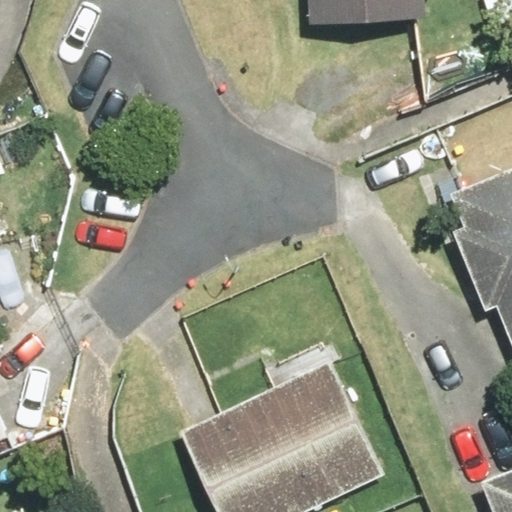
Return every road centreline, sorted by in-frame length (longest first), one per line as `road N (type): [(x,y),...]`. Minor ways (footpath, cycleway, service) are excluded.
road 1 (residential): [(124,0),(200,180)]
road 2 (residential): [(200,180),(157,259),(120,304)]
road 3 (residential): [(200,180),(256,204),(326,216)]
